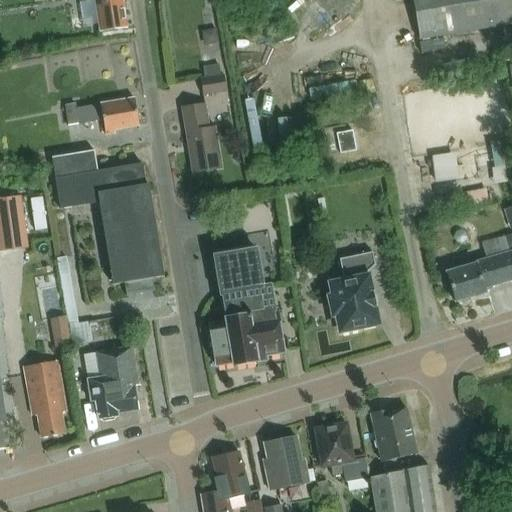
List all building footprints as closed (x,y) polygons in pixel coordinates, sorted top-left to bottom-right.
[(88,0),(89,1),(96,0),(101,32),(127,28),(124,10),(126,8),(124,0),(88,0)] [(511,0),(413,0),(420,40),(511,24),(511,0)] [(203,40),(211,45),(219,44),(216,30),(202,32),(203,40)] [(445,39),(419,42),(421,54),(446,51),(445,39)] [(201,79),(204,95),(227,91),(224,75),(201,79)] [(115,131),(139,126),(135,99),(76,109),(76,105),(65,107),(68,127),(103,121),(106,135),(115,134),(115,131)] [(193,173),(222,169),(215,128),(209,129),(205,105),(182,108),(193,173)] [(353,131),(336,134),(340,154),(356,151),(353,131)] [(511,153),(510,140),(500,142),(503,160),(504,169),(505,169),(511,167),(511,153)] [(61,210),(99,203),(113,285),(125,283),(127,296),(155,292),(153,279),(164,277),(149,185),(146,185),(143,164),(98,172),(95,151),(52,158),(61,210)] [(447,155),(432,157),(435,183),(451,181),(447,155)] [(21,197),(0,199),(0,253),(28,250),(21,197)] [(511,280),(511,234),(505,237),(510,253),(476,263),(476,264),(446,273),(455,302),(486,293),(485,289),(511,280)] [(256,250),(216,257),(215,257),(226,322),(210,325),(217,366),(233,363),(233,366),(258,362),(257,358),(284,353),(277,310),(275,310),(271,286),(263,287),(256,250)] [(373,253),(353,257),(340,260),(343,277),(341,277),(342,282),(332,284),(334,297),(330,297),(334,316),(338,315),(341,332),(343,333),(358,330),(359,328),(378,324),(367,272),(376,265),(373,253)] [(50,320),(52,334),(68,332),(66,317),(63,318),(50,320)] [(93,342),(89,322),(78,324),(78,323),(70,324),(73,345),(90,343),(93,342)] [(134,387),(139,386),(133,347),(96,353),(101,378),(88,380),(91,402),(96,401),(98,419),(103,422),(115,421),(118,416),(118,415),(138,411),(134,387)] [(62,413),(67,412),(58,362),(24,368),(33,416),(38,416),(42,439),(66,435),(62,413)] [(0,382),(0,450),(10,449),(0,382)] [(391,409),(371,414),(382,461),(417,453),(414,438),(416,435),(414,430),(411,428),(407,408),(391,411),(391,409)] [(346,423),(315,429),(322,465),(331,463),(333,474),(343,472),(345,481),(346,483),(368,479),(367,476),(364,457),(353,459),(346,423)] [(270,490),(308,481),(304,461),(301,462),(295,437),(264,444),(270,468),(265,469),(270,490)] [(215,493),(202,495),(204,511),(230,511),(228,499),(248,494),(238,452),(211,458),(215,477),(212,478),(215,493)] [(436,511),(428,465),(370,475),(376,511),(436,511)] [(327,482),(318,483),(322,502),(331,500),(327,482)] [(247,503),(246,503),(247,511),(262,511),(261,501),(247,503)]
